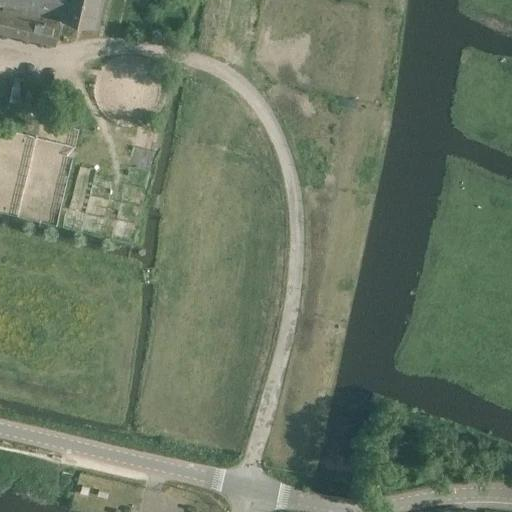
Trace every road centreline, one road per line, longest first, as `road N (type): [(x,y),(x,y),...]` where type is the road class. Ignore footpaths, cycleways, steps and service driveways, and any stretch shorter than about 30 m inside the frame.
road 1 (track): [(249,487),(297,260),(294,185),(283,146),(252,95),(202,62),(136,47),(79,54)]
road 2 (unclassified): [(249,487),(362,510),(451,493),(511,494)]
road 3 (unclassified): [(249,487),(0,429)]
